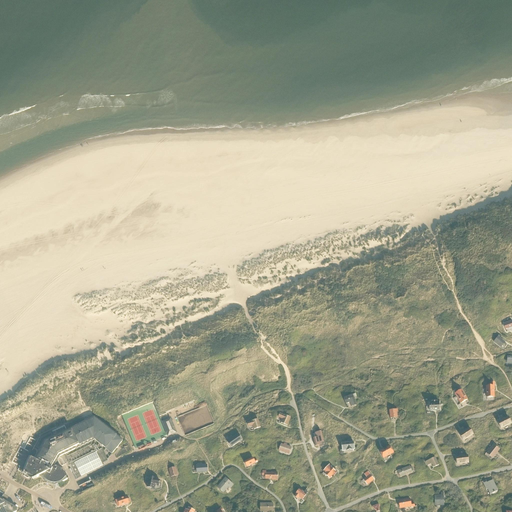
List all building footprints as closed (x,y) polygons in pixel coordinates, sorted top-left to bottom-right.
[(511,329),(511,320),(502,324),(504,330),(510,328),(511,330),(511,329)] [(498,335),(493,342),(500,348),(505,342),(500,339),(501,338),(498,335)] [(187,388),(153,402),(158,415),(166,412),(192,401),(187,388)] [(455,391),(453,392),(460,404),(467,400),(461,390),(456,393),(455,391)] [(356,405),(352,395),(343,398),(345,404),(349,402),(351,406),(356,405)] [(434,402),(429,402),(429,411),(439,410),(439,402),(434,402)] [(390,418),(392,418),(397,418),(396,412),(397,412),(397,409),(389,410),(390,418)] [(283,415),(280,413),(278,417),(282,419),(281,423),(287,425),(290,418),(283,415)] [(504,419),(502,415),(500,416),(501,420),(497,422),(500,429),(511,423),(508,417),(504,419)] [(30,457),(22,472),(25,474),(24,476),(26,477),(28,478),(29,477),(32,478),(32,479),(33,479),(37,477),(39,476),(54,484),(54,486),(58,485),(57,483),(62,480),(63,482),(67,479),(67,478),(64,472),(56,468),(55,468),(54,466),(59,456),(94,439),(112,453),(116,448),(118,446),(122,441),(97,420),(94,418),(93,418),(54,437),(51,432),(40,437),(34,448),(30,457)] [(168,435),(175,432),(170,419),(162,422),(168,435)] [(260,427),(258,419),(251,422),(247,423),(248,427),(252,425),(254,429),(260,427)] [(465,431),(463,427),(460,429),(463,432),(459,434),(463,441),(473,434),(469,428),(465,431)] [(318,439),(313,440),(315,448),(320,447),(320,445),(324,444),(321,433),(317,434),(318,439)] [(231,437),(226,440),(231,447),(236,444),(236,443),(242,439),(238,434),(232,438),(231,437)] [(348,443),(341,444),(342,450),(342,451),(347,451),(351,450),(355,450),(354,448),(354,442),(352,443),(352,439),(347,440),(348,443)] [(179,441),(170,445),(172,452),(182,448),(179,441)] [(286,446),(286,444),(284,444),(283,445),(281,444),(279,450),(289,454),(291,448),(286,446)] [(383,450),(379,452),(383,458),(393,453),(389,446),(386,448),(385,445),(382,447),(383,450)] [(492,458),(498,450),(493,445),(490,450),(489,449),(487,451),(488,452),(487,454),(492,458)] [(81,476),(102,465),(95,452),(74,462),(81,476)] [(463,456),(462,452),(460,452),(460,456),(456,457),(457,464),(468,463),(467,456),(463,456)] [(252,458),(244,462),(247,467),(255,463),(257,462),(256,460),(254,461),(252,458)] [(426,462),(425,462),(427,466),(431,464),(433,468),(438,465),(435,458),(426,462)] [(197,466),(196,466),(196,470),(197,473),(207,472),(207,465),(202,466),(201,464),(197,464),(197,466)] [(334,476),(337,473),(331,467),(331,466),(329,464),(323,471),(325,472),(325,473),(324,474),(329,478),(332,475),(334,476)] [(403,469),(397,471),(400,477),(411,473),(412,473),(411,472),(413,471),(411,467),(410,467),(409,466),(403,469)] [(171,477),(177,475),(175,468),(169,469),(171,477)] [(271,473),(266,473),(266,471),(262,471),(262,475),(265,475),(265,479),(272,479),(272,480),(277,480),(277,473),(271,472),(271,473)] [(367,485),(374,480),(367,472),(364,474),(366,477),(363,480),(367,485)] [(153,478),(153,476),(150,476),(150,478),(149,477),(147,487),(154,489),(154,485),(158,486),(159,480),(156,479),(153,478)] [(225,478),(217,487),(223,492),(228,487),(230,489),(233,485),(231,483),(225,478)] [(485,480),(482,482),(486,490),(487,489),(489,488),(491,493),(496,491),(494,488),(495,488),(492,481),(486,483),(485,480)] [(303,492),(299,489),(294,497),(296,499),(298,497),(302,500),(306,494),(307,493),(305,491),(303,492)] [(443,506),(443,493),(441,493),(441,495),(434,496),(435,502),(436,502),(436,506),(443,506)] [(127,500),(126,497),(115,500),(117,506),(130,502),(129,499),(127,500)] [(0,511),(15,511),(16,511),(16,508),(10,504),(8,503),(3,501),(0,498),(0,511)] [(410,504),(409,499),(398,501),(400,509),(411,506),(411,507),(414,507),(413,504),(410,504)]
